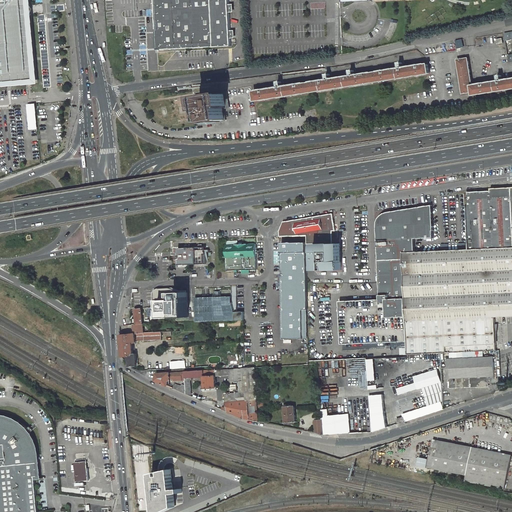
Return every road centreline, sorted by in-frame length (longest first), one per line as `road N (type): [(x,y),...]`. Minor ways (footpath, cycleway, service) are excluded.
road 1 (trunk): [(0,226),(511,143)]
road 2 (trunk): [(511,126),(0,208)]
road 3 (unclassified): [(506,397),(368,442),(338,443),(242,423),(111,356)]
road 4 (residential): [(101,91),(289,67),(511,21)]
road 5 (trunk): [(210,209),(511,159)]
road 6 (trunk): [(467,121),(225,148)]
road 7 (unclassified): [(511,175),(274,216)]
road 8 (primary): [(111,356),(125,511)]
road 9 (trunk): [(225,148),(145,137),(101,91)]
road 10 (unclassified): [(111,356),(86,320),(0,273)]
road 11 (trunk): [(114,314),(133,263),(185,218)]
